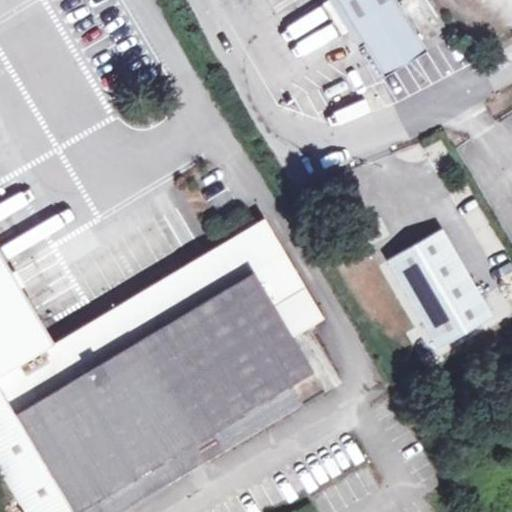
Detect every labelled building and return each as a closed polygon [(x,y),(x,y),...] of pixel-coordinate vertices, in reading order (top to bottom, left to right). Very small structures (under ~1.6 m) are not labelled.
[(355,27),(338,0),(328,0),(326,1),(345,33),(355,27)] [(402,0),(338,0),(355,27),(385,78),(427,51),(398,3),(402,0)] [(0,472),(23,511),(77,511),(290,384),(313,370),(293,336),(323,318),(266,219),(58,342),(0,246),(0,472)] [(493,316),(442,227),(387,259),(439,348),(493,316)] [(290,384),(77,511),(120,511),(301,403),(290,384)]
